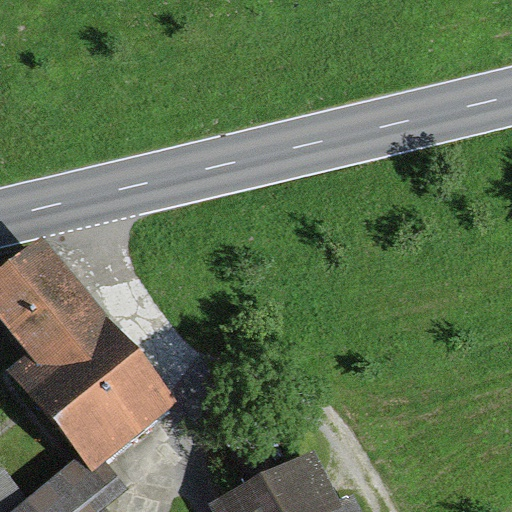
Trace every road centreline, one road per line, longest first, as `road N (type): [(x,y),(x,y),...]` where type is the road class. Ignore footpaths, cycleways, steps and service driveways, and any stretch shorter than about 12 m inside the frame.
road 1 (tertiary): [(0,217),(511,92)]
road 2 (unknown): [(46,205),(185,367),(292,393),(320,416),(382,500)]
